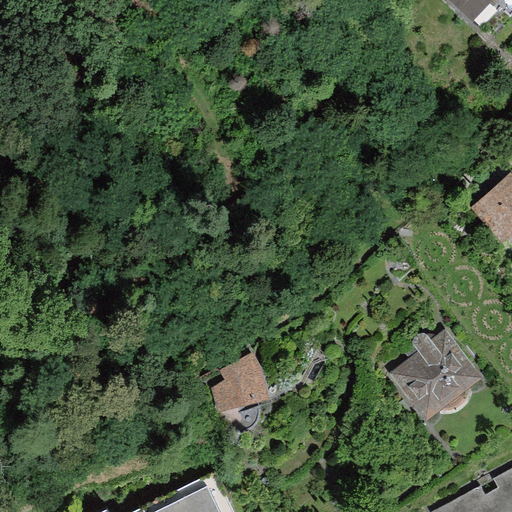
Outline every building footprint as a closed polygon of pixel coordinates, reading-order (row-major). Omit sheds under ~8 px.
[(454,0),(484,27),(508,0),(454,0)] [(511,176),(509,173),(469,208),(502,244),(511,235),(511,176)] [(408,357),(388,373),(425,421),(437,412),(470,386),(482,377),(444,329),(431,340),(427,335),(424,334),(421,333),(418,334),(414,337),(412,340),(412,343),(413,345),(404,352),(408,357)] [(210,388),(217,413),(269,400),(260,370),(251,353),(220,371),(224,380),(210,388)] [(471,391),(470,386),(437,412),(439,414),(441,415),(443,415),(446,415),(447,415),(451,414),(456,413),(459,411),(461,409),(464,407),(467,404),(468,400),(470,397),(471,394),(471,391)] [(511,511),(511,467),(428,511),(511,511)] [(107,511),(104,507),(93,511),(232,511),(213,473),(132,511),(107,511)]
